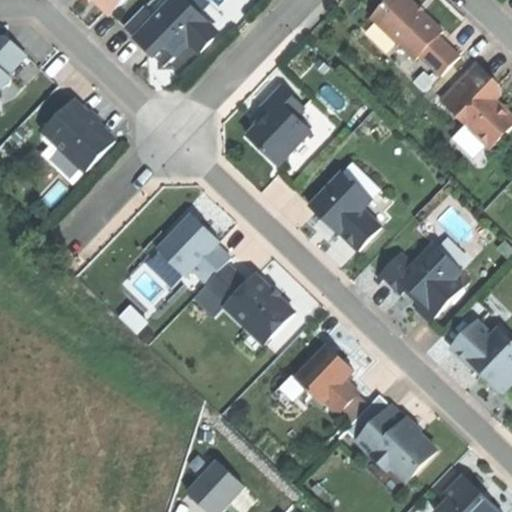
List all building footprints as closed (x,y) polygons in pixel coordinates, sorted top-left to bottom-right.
[(83,0),(84,1),(84,0),(92,0),(97,5),(111,18),(127,0),(83,0)] [(144,10),(124,30),(144,49),(159,64),(171,65),(189,45),(200,56),(212,43),(213,42),(214,38),(214,34),(213,31),(181,0),(176,0),(156,21),(144,10)] [(404,0),(387,0),(368,21),(413,62),(418,58),(439,77),(447,76),(462,59),(436,37),(439,34),(425,20),(404,0)] [(0,93),(0,94),(12,82),(8,78),(26,58),(16,48),(8,41),(0,40),(0,93)] [(189,45),(171,65),(182,75),(200,56),(189,45)] [(489,79),(476,66),(441,103),(491,152),(511,131),(511,117),(490,96),(498,87),(489,79)] [(283,90),(261,112),(268,118),(248,139),(267,158),(278,168),(311,133),(296,119),(304,110),(283,90)] [(74,104),(45,134),(55,145),(86,174),(115,143),(95,124),(74,104)] [(86,174),(55,145),(43,157),(74,186),(86,174)] [(353,165),(310,209),(320,220),(338,237),(339,235),(358,253),(381,230),(362,212),(381,193),(353,165)] [(192,217),(158,252),(186,279),(193,272),(207,286),(231,261),(217,247),(220,244),(209,233),(192,217)] [(401,256),(380,277),(395,292),(400,297),(407,290),(421,304),(415,311),(429,325),(463,290),(456,282),(463,274),(434,246),(414,268),(401,256)] [(228,266),(207,288),(267,346),(297,315),(271,291),(257,277),(248,286),(228,266)] [(477,324),(451,350),(469,368),(472,366),(502,395),(511,384),(511,344),(498,331),(492,338),(477,324)] [(327,348),(295,381),(322,407),(325,404),(338,417),(357,397),(358,395),(345,383),(354,374),(343,363),(327,348)] [(338,417),(349,428),(368,408),(357,397),(338,417)] [(345,432),(357,444),(390,409),(378,398),(368,408),(349,428),(345,432)] [(410,428),(390,409),(357,444),(372,458),(363,467),(394,497),(436,453),(410,428)] [(217,464),(190,494),(209,511),(223,511),(245,489),(217,464)] [(452,468),(431,490),(446,506),(451,501),(446,497),(464,478),(452,468)] [(499,511),(482,496),(464,478),(446,497),(451,501),(446,506),(439,511),(499,511)]
